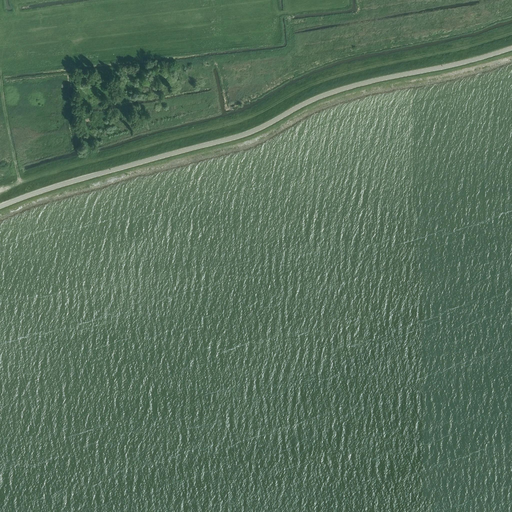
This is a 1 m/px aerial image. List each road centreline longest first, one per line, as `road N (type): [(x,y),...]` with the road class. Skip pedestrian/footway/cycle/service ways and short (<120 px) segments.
road 1 (tertiary): [(0,206),(245,133),(336,90),(511,47)]
road 2 (track): [(511,33),(332,75),(239,120)]
road 3 (track): [(89,161),(239,120)]
